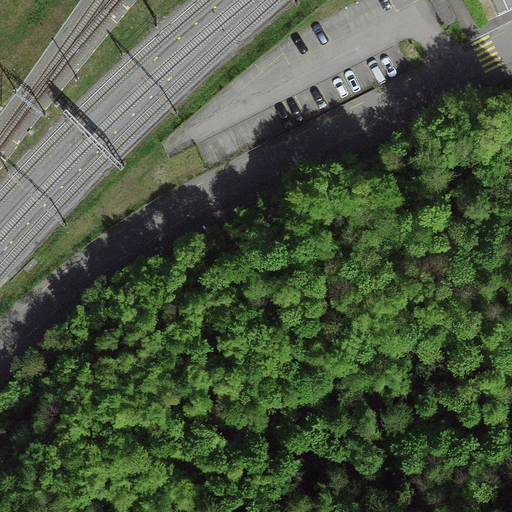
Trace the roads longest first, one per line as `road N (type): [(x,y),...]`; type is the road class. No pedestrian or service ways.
road 1 (unclassified): [(0,344),(79,271),(237,177),(511,40)]
road 2 (track): [(511,374),(362,403),(230,445),(130,511)]
